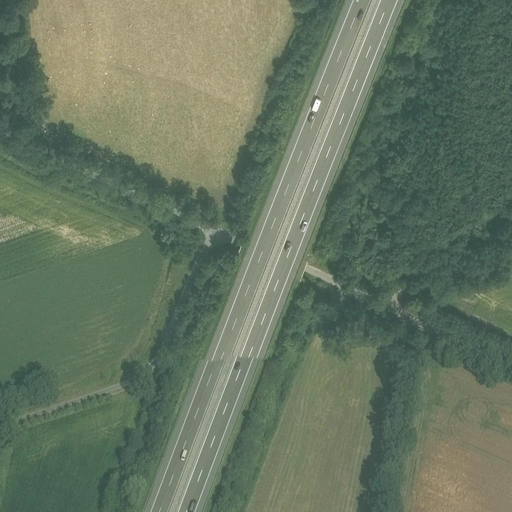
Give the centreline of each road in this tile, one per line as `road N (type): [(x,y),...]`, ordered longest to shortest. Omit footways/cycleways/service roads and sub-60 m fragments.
road 1 (motorway): [(190,511),(391,0)]
road 2 (motorway): [(360,0),(166,511)]
road 3 (unclassified): [(511,362),(212,233)]
road 4 (unclassified): [(212,233),(149,363),(0,422)]
road 5 (unclassified): [(212,233),(0,137)]
